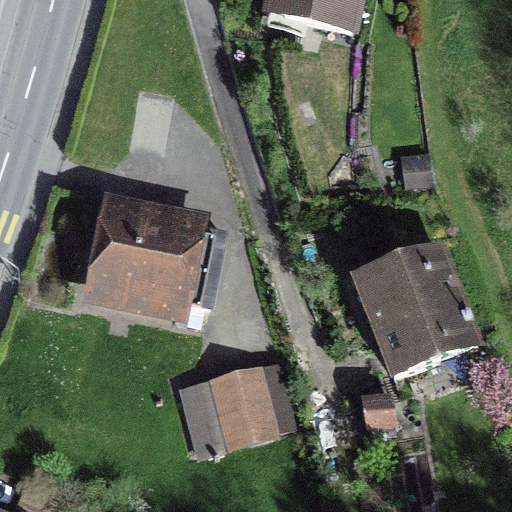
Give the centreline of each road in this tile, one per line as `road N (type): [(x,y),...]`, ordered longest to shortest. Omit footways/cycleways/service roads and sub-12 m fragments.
road 1 (residential): [(338,458),(200,0)]
road 2 (primary): [(0,176),(52,0)]
